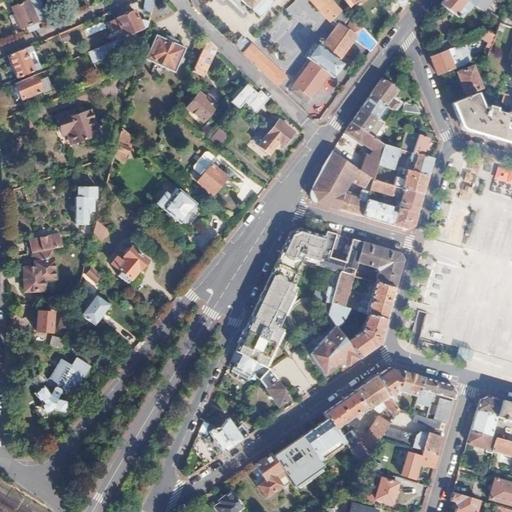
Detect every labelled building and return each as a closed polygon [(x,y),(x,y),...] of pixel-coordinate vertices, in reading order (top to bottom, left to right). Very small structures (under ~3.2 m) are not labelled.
[(44,18),(35,0),(28,0),(11,7),(20,28),(25,26),(36,21),(44,18)] [(150,13),(153,0),(144,0),(142,12),(150,13)] [(271,1),(271,0),(239,0),(248,9),(249,8),(260,17),(273,3),(271,1)] [(375,43),(354,20),(345,14),(343,17),(328,0),(309,0),(327,20),(330,18),(336,25),(320,48),(315,44),(305,57),(311,60),(293,85),(294,86),(291,92),(306,102),(309,97),(311,98),(328,75),(333,77),(343,64),(338,61),(353,40),(369,52),(373,47),(375,43)] [(409,1),(408,0),(393,0),(403,9),(409,1)] [(463,16),(471,4),(466,0),(442,0),(439,4),(457,17),(460,14),(463,16)] [(466,0),(471,4),(482,11),(491,0),(466,0)] [(142,30),(134,11),(116,19),(124,37),(131,34),(142,30)] [(273,23),(281,15),(278,13),(267,23),(270,26),(273,23)] [(511,20),(510,20),(510,18),(503,16),(498,23),(511,26),(511,20)] [(494,36),(498,22),(493,19),(487,32),(494,36)] [(39,29),(36,21),(25,26),(28,33),(39,29)] [(490,48),(494,36),(486,32),(481,36),(488,41),(486,47),(490,48)] [(131,34),(124,37),(121,38),(124,45),(133,41),(131,34)] [(165,69),(173,73),(184,49),(175,44),(164,39),(155,35),(151,45),(149,49),(144,59),(153,63),(165,69)] [(177,41),(165,36),(164,39),(175,44),(177,41)] [(457,47),(453,37),(426,47),(430,57),(457,47)] [(122,51),(125,48),(124,45),(121,38),(99,48),(88,52),(93,64),(122,51)] [(202,77),(215,49),(206,40),(191,72),(202,77)] [(285,77),(268,61),(251,45),(242,55),(268,78),(277,87),(285,77)] [(467,64),(459,45),(457,47),(430,57),(438,76),(467,64)] [(40,68),(30,46),(18,51),(7,55),(16,78),(26,74),(40,68)] [(165,69),(153,63),(150,69),(162,74),(165,69)] [(479,83),(472,67),(457,73),(466,94),(475,91),(476,94),(487,89),(488,80),(479,83)] [(52,90),(47,76),(37,81),(35,75),(14,84),(9,86),(15,101),(20,98),(21,100),(42,91),(43,94),(52,90)] [(392,96),(395,89),(389,85),(389,82),(384,79),(382,80),(380,79),(377,83),(370,94),(385,104),(393,110),(394,110),(400,102),(392,96)] [(238,108),(253,91),(246,85),(231,102),(238,108)] [(185,108),(202,121),(214,106),(211,104),(214,100),(206,94),(204,97),(197,92),(185,108)] [(376,118),(385,104),(370,94),(362,104),(360,108),(376,118)] [(508,118),(508,115),(495,111),(495,110),(483,106),(482,108),(477,106),(472,95),(452,103),(460,124),(465,129),(500,139),(508,142),(511,130),(505,128),(508,118)] [(417,108),(415,104),(402,102),(401,111),(419,113),(417,108)] [(376,118),(360,108),(350,122),(366,130),(369,133),(374,137),(384,122),(376,118)] [(70,145),(98,135),(89,110),(73,115),(72,112),(55,117),(58,127),(63,125),(70,145)] [(277,120),(258,145),(268,153),(274,146),(277,149),(280,144),(281,145),(292,132),(277,120)] [(369,133),(366,130),(350,122),(349,123),(343,131),(368,148),(379,156),(383,143),(374,137),(369,133)] [(218,148),(228,136),(218,128),(208,139),(218,148)] [(110,188),(132,139),(119,129),(115,145),(107,176),(105,184),(110,188)] [(411,152),(417,134),(410,132),(405,130),(399,148),(410,152),(411,152)] [(422,155),(428,138),(417,134),(411,152),(422,155)] [(392,169),(399,148),(394,147),(383,143),(379,156),(378,161),(377,165),(392,169)] [(379,156),(368,148),(365,153),(369,156),(378,161),(379,156)] [(377,165),(378,161),(369,156),(365,153),(362,151),(359,164),(357,170),(368,177),(372,180),(375,170),(377,165)] [(225,177),(210,165),(214,159),(207,152),(203,153),(192,166),(193,170),(201,176),(193,185),(209,198),(225,177)] [(427,181),(433,159),(422,155),(411,152),(410,152),(408,157),(409,161),(413,163),(410,171),(404,168),(402,173),(405,175),(404,179),(396,177),(393,186),(401,189),(404,189),(422,195),(427,181)] [(343,193),(350,181),(364,188),(368,177),(357,170),(351,166),(330,153),(325,161),(315,178),(312,185),(310,190),(309,192),(310,195),(311,199),(313,201),(315,202),(321,204),(359,216),(362,216),(366,200),(368,194),(360,191),(358,198),(349,195),(350,194),(346,192),(345,194),(343,193)] [(382,183),(385,174),(375,170),(372,180),(382,183)] [(511,171),(507,170),(506,174),(495,171),(486,201),(501,205),(503,196),(511,197),(511,171)] [(390,196),(393,186),(382,183),(372,180),(371,183),(369,190),(390,196)] [(397,200),(401,189),(393,186),(390,196),(394,197),(393,199),(397,200)] [(73,198),(73,225),(87,225),(87,212),(93,212),(93,199),(95,199),(95,188),(75,188),(75,198),(73,198)] [(152,203),(178,223),(194,203),(175,188),(168,196),(162,191),(152,203)] [(413,226),(422,195),(404,189),(396,213),(390,211),(391,208),(366,200),(362,216),(406,229),(413,226)] [(469,242),(480,208),(466,204),(456,237),(469,242)] [(502,216),(492,213),(483,246),(500,250),(499,251),(505,253),(511,228),(511,215),(503,213),(502,216)] [(109,231),(105,229),(105,227),(96,220),(92,236),(96,239),(99,235),(104,238),(109,231)] [(290,282),(303,255),(318,260),(323,243),(324,237),(302,230),(300,234),(294,235),(290,233),(275,263),(252,312),(245,327),(234,350),(230,360),(234,362),(231,367),(248,375),(252,368),(263,374),(268,369),(263,365),(280,329),(276,327),(293,292),(290,290),(293,284),(290,282)] [(356,262),(362,242),(351,238),(349,237),(346,244),(350,245),(345,260),(329,255),(335,234),(326,231),(324,237),(323,243),(318,260),(317,264),(333,269),(340,271),(353,275),(356,262)] [(60,247),(58,235),(28,241),(30,253),(32,252),(52,249),(60,247)] [(394,288),(403,258),(399,253),(362,242),(356,262),(374,268),(376,269),(377,271),(375,277),(370,275),(368,280),(375,282),(394,288)] [(52,279),(52,249),(32,252),(33,269),(22,269),(22,291),(41,290),(41,279),(52,279)] [(139,270),(146,262),(130,249),(122,258),(124,259),(121,263),(115,258),(110,265),(116,269),(113,273),(126,284),(138,270),(139,270)] [(99,277),(89,268),(84,275),(94,284),(99,277)] [(340,271),(333,269),(329,284),(332,285),(333,280),(336,281),(340,271)] [(353,275),(340,271),(336,281),(333,280),(332,285),(329,284),(326,294),(314,290),(312,297),(322,300),(344,307),(353,275)] [(388,310),(394,288),(375,282),(366,309),(365,309),(365,308),(361,307),(359,311),(359,312),(366,314),(385,320),(388,310)] [(94,325),(110,306),(95,293),(79,313),(94,325)] [(343,325),(349,308),(344,307),(330,303),(327,313),(336,326),(338,329),(343,325)] [(33,332),(48,333),(50,313),(36,311),(35,318),(31,317),(30,324),(34,324),(33,332)] [(385,320),(366,314),(362,327),(359,332),(346,342),(357,358),(375,346),(379,338),(385,320)] [(67,330),(70,319),(61,316),(58,328),(67,330)] [(338,329),(336,326),(335,326),(309,354),(315,362),(323,374),(343,361),(346,366),(349,363),(357,358),(346,342),(338,329)] [(62,350),(64,340),(50,337),(48,346),(62,350)] [(76,382),(85,366),(73,359),(68,367),(58,362),(46,383),(39,376),(36,380),(33,378),(26,384),(34,392),(32,395),(39,404),(38,406),(40,411),(43,412),(49,411),(50,409),(62,412),(63,407),(64,402),(71,402),(72,395),(78,383),(76,382)] [(248,375),(231,367),(230,370),(246,379),(248,375)] [(418,397),(423,377),(389,367),(374,376),(388,396),(397,391),(418,397)] [(290,398),(269,369),(268,369),(263,374),(259,379),(278,406),(290,398)] [(96,393),(107,381),(97,374),(92,380),(94,382),(89,387),(96,393)] [(388,396),(374,376),(323,414),(326,419),(334,430),(362,410),(366,415),(369,412),(368,410),(381,401),(386,408),(392,416),(399,411),(388,396)] [(434,393),(437,381),(424,378),(423,377),(418,397),(416,402),(430,406),(434,393)] [(455,391),(452,385),(437,381),(434,393),(453,398),(455,391)] [(496,417),(501,400),(486,395),(480,399),(479,400),(478,401),(470,430),(491,436),(496,417)] [(446,423),(452,402),(440,398),(433,420),(440,422),(446,423)] [(511,402),(501,400),(496,417),(511,421),(511,402)] [(392,416),(386,408),(379,413),(390,421),(392,416)] [(247,435),(239,424),(233,428),(226,419),(220,413),(212,423),(218,425),(232,445),(247,435)] [(387,426),(390,421),(379,413),(360,441),(371,450),(379,437),(387,426)] [(438,429),(440,422),(433,420),(430,419),(426,418),(424,417),(415,414),(413,421),(438,429)] [(317,461),(343,443),(339,438),(334,430),(326,419),(300,436),(300,437),(317,461)] [(232,445),(218,425),(212,423),(203,420),(198,430),(197,432),(205,435),(203,438),(212,449),(217,445),(220,450),(222,452),(232,445)] [(442,438),(420,431),(415,434),(387,426),(379,437),(397,442),(402,444),(422,450),(437,454),(442,438)] [(343,444),(356,434),(356,427),(339,438),(343,443),(343,444)] [(493,450),(496,438),(491,436),(470,430),(466,443),(486,449),(486,451),(492,454),(493,450)] [(317,461),(300,437),(272,456),(283,473),(293,487),(322,467),(317,461)] [(511,456),(511,442),(496,438),(493,450),(511,456)] [(359,467),(371,450),(360,441),(348,451),(359,467)] [(220,450),(217,445),(212,449),(215,454),(220,450)] [(418,466),(419,463),(433,467),(437,454),(422,450),(420,455),(412,453),(405,476),(416,479),(420,466),(418,466)] [(283,473),(272,456),(270,455),(254,466),(264,481),(257,486),(267,499),(282,489),(275,479),(283,473)] [(510,502),(511,496),(511,480),(499,477),(487,478),(484,496),(510,502)] [(379,484),(368,481),(366,489),(377,493),(375,498),(392,503),(398,483),(381,478),(379,484)] [(235,511),(243,507),(231,491),(215,502),(216,504),(212,507),(216,511),(217,511),(218,511),(235,511)] [(457,511),(475,511),(479,501),(476,500),(451,493),(449,499),(453,500),(455,502),(455,504),(453,511),(457,511)] [(333,511),(336,511),(348,497),(340,494),(332,508),(333,511)]
